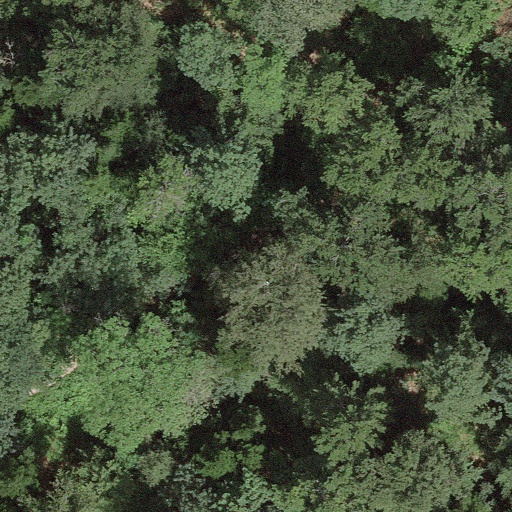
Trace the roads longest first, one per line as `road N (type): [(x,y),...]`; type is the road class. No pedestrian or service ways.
road 1 (track): [(511,122),(435,140),(0,392)]
road 2 (track): [(0,404),(37,397),(339,405),(511,438)]
